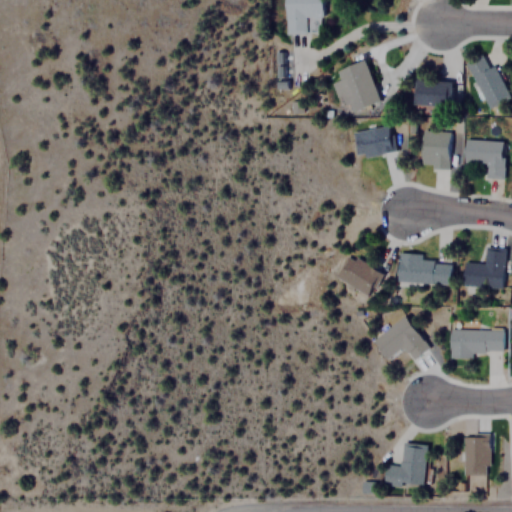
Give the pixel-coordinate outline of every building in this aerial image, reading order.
[(283,0),(283,32),(305,32),(305,19),(321,18),(321,0),(283,0)] [(281,52),(274,52),(277,77),(284,76),(281,52)] [(464,63),(485,109),(508,99),(487,52),(464,63)] [(378,104),(364,60),(328,72),(341,115),(378,104)] [(449,84),(412,82),(411,105),(448,107),(449,84)] [(350,132),(355,159),(391,153),(387,126),(350,132)] [(448,131),(418,131),(418,168),(447,168),(448,131)] [(503,140),(462,139),(462,163),(482,163),(481,178),(502,178),(503,140)] [(499,287),(504,249),(483,246),(481,263),(463,261),(460,283),(499,287)] [(334,277),(367,295),(380,271),(347,253),(334,277)] [(448,284),(450,256),(397,253),(395,281),(448,284)] [(427,347),(404,314),(369,338),(383,358),(401,346),(410,359),(427,347)] [(500,328),(447,328),(447,354),(500,354),(500,328)] [(489,474),(489,432),(461,432),(461,474),(489,474)] [(424,443),(400,442),(399,468),(382,468),(381,485),(423,486),(424,443)]
